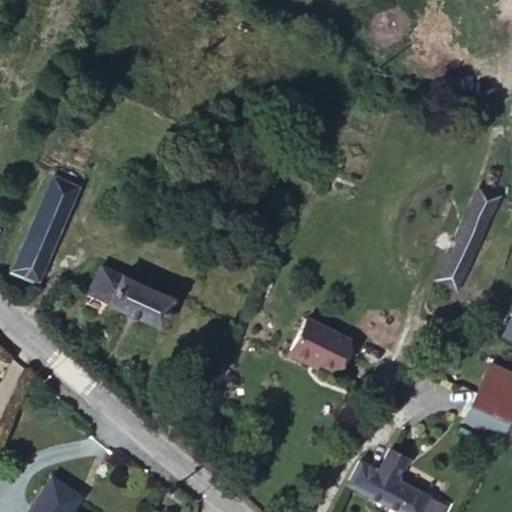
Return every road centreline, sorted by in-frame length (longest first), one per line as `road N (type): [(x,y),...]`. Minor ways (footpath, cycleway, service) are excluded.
road 1 (tertiary): [(241,511),(0,310)]
road 2 (unknown): [(307,511),(383,397),(400,335)]
